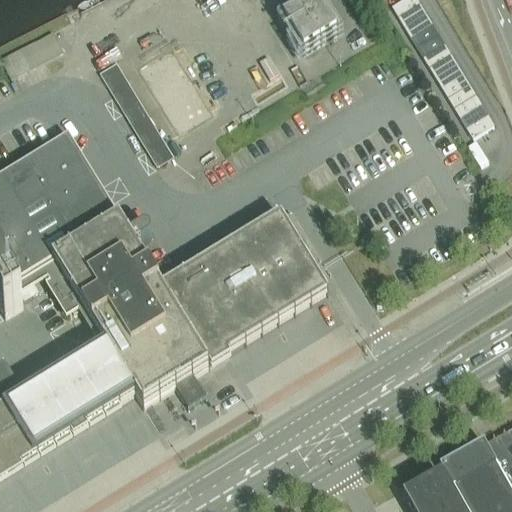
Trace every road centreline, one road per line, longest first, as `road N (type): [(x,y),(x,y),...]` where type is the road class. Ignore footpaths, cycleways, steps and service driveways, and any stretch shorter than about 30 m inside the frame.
road 1 (tertiary): [(511,295),(160,511)]
road 2 (tertiary): [(206,511),(511,325)]
